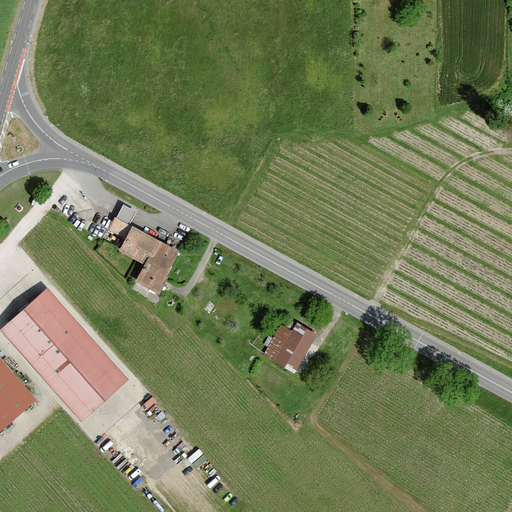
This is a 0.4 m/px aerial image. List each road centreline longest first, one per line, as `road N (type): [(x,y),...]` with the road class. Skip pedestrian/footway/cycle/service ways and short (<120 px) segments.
road 1 (tertiary): [(100,168),(511,391)]
road 2 (track): [(370,314),(452,169),(511,150)]
road 3 (tertiary): [(100,168),(39,127),(12,69)]
